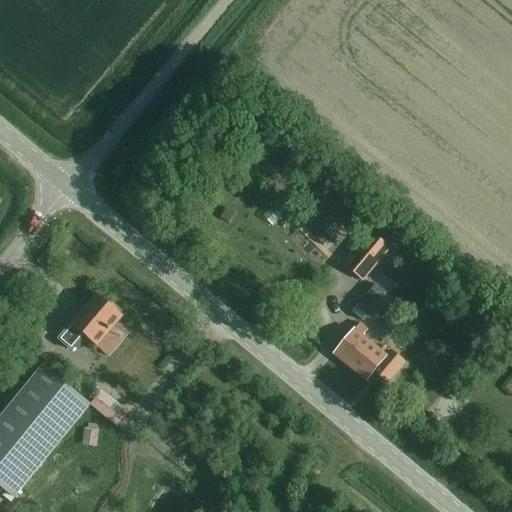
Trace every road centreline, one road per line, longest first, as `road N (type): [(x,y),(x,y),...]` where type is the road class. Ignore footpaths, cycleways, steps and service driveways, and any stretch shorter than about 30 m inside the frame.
road 1 (tertiary): [(456,511),(67,188)]
road 2 (unclassified): [(67,188),(225,0)]
